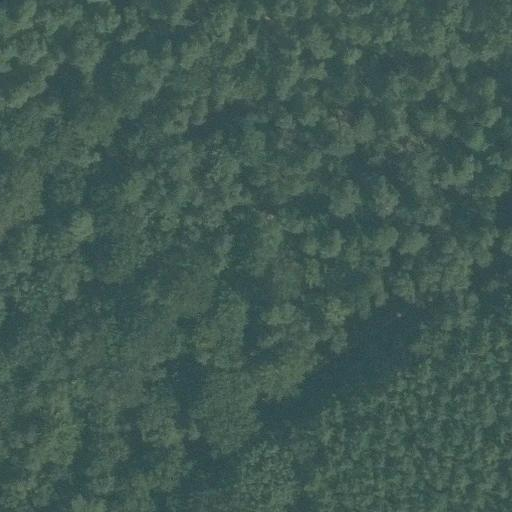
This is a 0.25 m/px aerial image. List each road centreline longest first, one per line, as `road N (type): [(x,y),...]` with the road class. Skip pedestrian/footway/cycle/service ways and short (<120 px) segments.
road 1 (unknown): [(511,182),(276,305),(264,322),(274,371),(91,511)]
road 2 (unknown): [(0,195),(98,174),(281,92),(454,0)]
road 3 (track): [(287,387),(326,511)]
